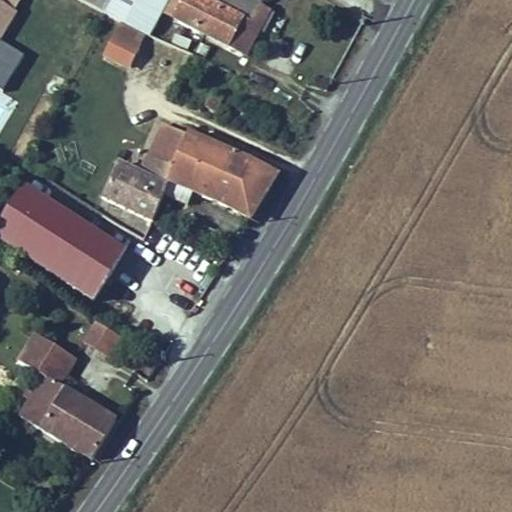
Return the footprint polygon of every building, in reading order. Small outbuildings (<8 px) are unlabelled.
[(111,0),(72,0),(71,2),(101,19),(108,7),(111,0)] [(191,0),(155,0),(149,11),(234,58),(247,33),(240,28),(252,7),(240,0),(206,0),(203,6),(191,0)] [(30,26),(0,7),(0,58),(8,63),(30,26)] [(101,19),(94,31),(136,53),(149,30),(108,7),(101,19)] [(263,14),(252,7),(240,28),(247,33),(251,35),(263,14)] [(119,155),(103,186),(150,211),(163,184),(191,129),(157,112),(146,135),(138,131),(134,139),(152,148),(145,166),(119,155)] [(212,200),(234,155),(191,129),(163,184),(172,189),(176,181),(212,200)] [(250,221),(275,180),(234,155),(212,200),(250,221)] [(79,216),(22,184),(0,219),(0,233),(50,261),(55,254),(79,216)] [(55,254),(102,278),(122,240),(79,216),(55,254)] [(98,287),(102,278),(55,254),(50,261),(98,287)] [(94,322),(80,345),(107,360),(121,338),(94,322)] [(34,371),(8,408),(24,418),(48,381),(68,357),(30,330),(11,355),(34,371)] [(48,381),(24,418),(76,455),(101,421),(48,381)]
